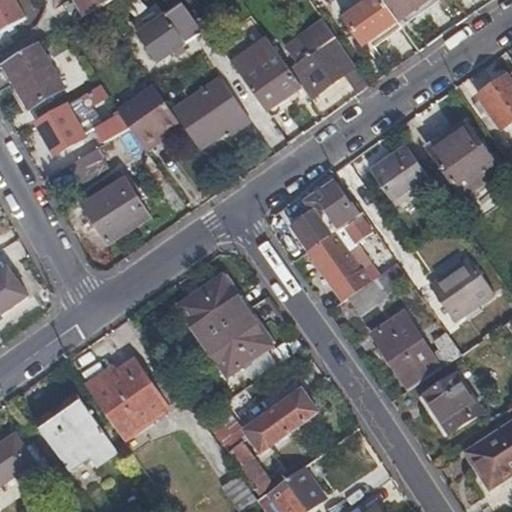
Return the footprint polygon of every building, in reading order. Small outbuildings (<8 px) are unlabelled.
[(14,0),(0,0),(0,36),(27,21),(14,0)] [(101,10),(117,0),(74,0),(75,0),(72,2),(83,21),(101,10)] [(396,24),(379,0),(371,0),(342,20),(361,48),(396,24)] [(379,0),(396,24),(397,24),(431,0),(379,0)] [(166,18),(137,37),(157,67),(186,47),(166,18)] [(301,90),(309,102),(343,77),(345,80),(356,72),(354,69),(323,23),(278,56),(301,90)] [(232,66),(266,115),(301,90),(278,56),(267,40),(232,66)] [(39,46),(5,66),(32,114),(68,93),(39,46)] [(345,80),(357,98),(369,90),(356,72),(345,80)] [(511,83),(509,78),(508,78),(479,98),(503,131),(511,125),(511,83)] [(235,132),(250,122),(221,82),(175,111),(199,149),(232,128),(235,132)] [(166,125),(175,119),(173,117),(158,94),(146,102),(156,116),(160,114),(166,125)] [(68,110),(37,127),(54,157),(85,140),(68,110)] [(109,144),(131,132),(123,119),(102,131),(109,144)] [(467,123),(429,149),(464,198),(502,171),(467,123)] [(87,195),(119,176),(103,148),(70,167),(87,195)] [(397,208),(432,184),(408,148),(373,173),(397,208)] [(127,183),(83,208),(105,247),(149,223),(127,183)] [(292,229),(308,252),(344,228),(360,217),(352,205),(349,206),(336,186),(309,205),(315,214),(292,229)] [(308,252),(344,302),(348,298),(392,266),(369,233),(371,232),(360,217),(344,228),(308,252)] [(471,262),(426,292),(451,327),(495,297),(471,262)] [(385,299),(404,275),(396,264),(372,281),(385,299)] [(0,316),(28,297),(17,282),(7,268),(0,272),(0,316)] [(181,308),(205,343),(249,313),(224,277),(181,308)] [(17,282),(28,297),(35,292),(24,278),(17,282)] [(372,281),(348,298),(361,316),(385,299),(372,281)] [(249,313),(205,343),(229,379),(273,348),(249,313)] [(427,378),(460,356),(446,336),(434,344),(439,352),(421,364),(417,358),(427,350),(403,316),(373,336),(410,391),(427,378)] [(274,353),(283,365),(305,349),(297,338),(274,353)] [(125,443),(187,399),(170,376),(153,388),(136,364),(110,381),(106,376),(87,390),(125,443)] [(457,375),(435,389),(463,427),(482,414),(457,375)] [(463,427),(435,389),(423,397),(438,420),(441,418),(452,434),(463,427)] [(247,432),(228,405),(207,420),(260,494),(273,485),(244,444),(251,438),(262,454),(320,413),(303,391),(247,432)] [(57,413),(60,417),(40,431),(70,475),(91,461),(98,471),(120,455),(79,397),(57,413)] [(441,418),(438,420),(448,436),(452,434),(441,418)] [(511,492),(511,422),(477,446),(511,493),(511,492)] [(0,489),(37,464),(17,437),(0,448),(0,489)] [(474,487),(488,509),(511,493),(477,446),(466,453),(479,473),(474,477),(473,479),(473,481),(473,485),(474,486),(474,487)] [(317,460),(303,470),(323,498),(329,494),(319,481),(328,474),(317,460)] [(303,470),(271,494),(280,507),(283,511),(304,511),(323,498),(303,470)] [(241,511),(246,511),(259,502),(240,475),(223,487),(241,511)] [(509,511),(511,510),(511,493),(488,509),(490,511),(509,511)] [(271,494),(259,502),(266,511),(273,511),(280,507),(271,494)]
